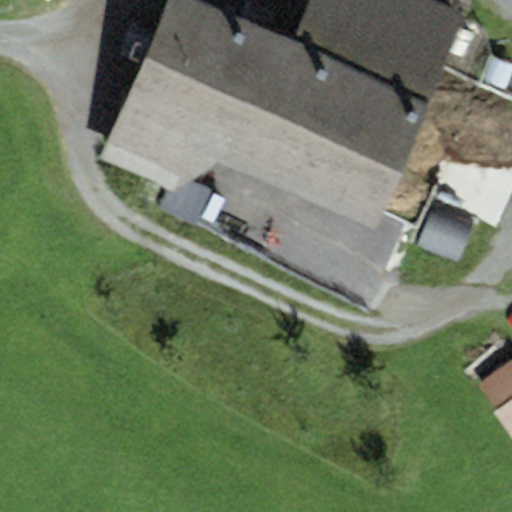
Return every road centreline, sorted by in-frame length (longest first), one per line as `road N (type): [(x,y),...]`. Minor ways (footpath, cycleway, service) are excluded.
road 1 (track): [(511,187),(461,305),(355,318),(104,220)]
road 2 (track): [(430,0),(498,40),(511,179)]
road 3 (track): [(104,220),(8,40)]
